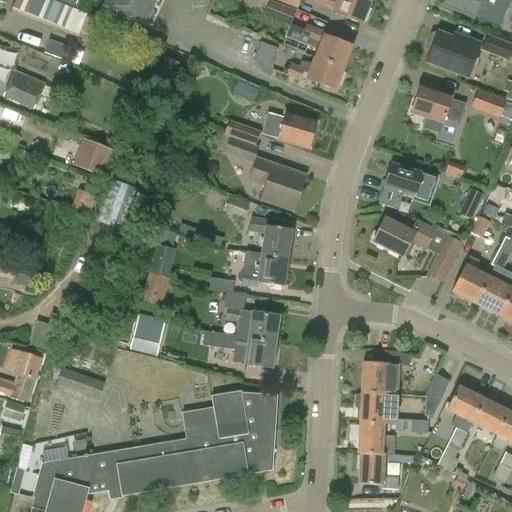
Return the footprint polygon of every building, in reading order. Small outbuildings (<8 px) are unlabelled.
[(77,38),(81,30),(94,35),(100,21),(47,0),(15,0),(11,12),(77,38)] [(105,0),(102,8),(147,27),(158,0),(105,0)] [(272,0),(297,10),(301,0),(272,0)] [(361,25),(370,4),(360,0),(311,0),(310,3),(333,12),(332,14),(361,25)] [(444,0),(442,6),(498,28),(509,0),(444,0)] [(289,28),(296,12),(270,1),(263,17),(289,28)] [(317,53),(315,59),(344,70),(352,48),(325,37),(326,33),(306,26),(301,38),(309,42),(307,47),(317,53)] [(467,78),(480,45),(461,38),(458,44),(433,35),(430,35),(425,49),(426,53),(430,54),(427,63),(467,78)] [(508,63),(511,52),(511,45),(487,36),(481,52),(508,63)] [(62,56),(67,45),(51,39),(47,50),(62,56)] [(270,68),(277,50),(260,43),(253,61),(270,68)] [(170,87),(179,64),(164,59),(155,80),(170,87)] [(335,92),(344,70),(315,59),(312,65),(301,62),(299,67),(291,64),(286,77),(300,83),(304,71),(309,72),(306,81),(335,92)] [(40,95),(45,85),(14,71),(3,98),(34,111),(35,106),(36,107),(41,95),(40,95)] [(255,101),(261,86),(241,78),(235,93),(255,101)] [(511,97),(511,80),(508,80),(503,95),(511,97)] [(449,101),(450,97),(420,88),(411,114),(426,118),(423,129),(439,134),(443,122),(457,127),(464,106),(449,101)] [(471,109),(499,119),(506,101),(477,91),(471,109)] [(262,135),(277,139),(277,140),(309,149),(316,123),(284,115),(283,118),(267,114),(262,135)] [(224,135),(255,146),(260,133),(229,122),(224,135)] [(223,155),(254,165),(259,148),(229,138),(223,155)] [(110,152),(84,142),(75,166),(101,176),(110,152)] [(293,212),(305,177),(257,160),(250,181),(266,187),(261,201),(293,212)] [(449,162),(444,175),(459,181),(464,168),(449,162)] [(426,205),(435,177),(422,173),(421,175),(391,166),(385,187),(415,196),(413,201),(426,205)] [(125,232),(139,192),(111,181),(95,222),(125,232)] [(78,189),(75,206),(89,209),(92,192),(78,189)] [(469,190),(463,206),(476,212),(483,196),(469,190)] [(244,220),(250,206),(230,199),(225,212),(244,220)] [(511,228),(511,217),(505,214),(501,224),(511,228)] [(481,239),(490,223),(477,217),(469,233),(481,239)] [(264,235),(261,255),(288,259),(292,231),(267,227),(268,221),(250,219),(248,233),(264,235)] [(416,221),(411,232),(385,219),(372,243),(403,259),(411,242),(425,249),(434,230),(416,221)] [(435,259),(451,267),(462,244),(446,236),(435,259)] [(502,256),(508,259),(511,251),(511,241),(505,238),(499,250),(504,252),(502,256)] [(149,274),(168,279),(174,251),(155,246),(149,274)] [(504,252),(499,250),(490,267),(494,268),(501,272),(502,270),(508,259),(502,256),(504,252)] [(288,259),(261,255),(246,252),(242,277),(240,287),(258,289),(259,284),(283,288),(288,259)] [(451,293),(475,306),(489,278),(474,271),(479,262),(469,257),(465,266),(451,293)] [(489,278),(475,306),(498,317),(511,290),(511,289),(511,275),(506,272),(502,270),(501,272),(494,268),(489,278)] [(148,274),(140,302),(161,308),(169,280),(148,274)] [(511,289),(511,290),(498,317),(511,324),(511,289)] [(227,307),(246,308),(246,294),(228,294),(227,307)] [(236,334),(276,340),(279,317),(227,310),(225,322),(237,324),(236,334)] [(51,317),(40,353),(53,357),(64,321),(51,317)] [(131,351),(156,357),(161,337),(136,330),(131,351)] [(271,369),(276,340),(236,334),(236,336),(223,334),(221,347),(234,349),(232,364),(271,369)] [(26,399),(37,364),(27,361),(16,396),(26,399)] [(397,397),(398,365),(363,363),(361,394),(397,397)] [(98,402),(105,385),(63,369),(57,387),(98,402)] [(439,400),(448,381),(435,375),(424,399),(439,400)] [(16,396),(19,386),(0,379),(0,396),(11,400),(13,395),(16,396)] [(471,423),(472,424),(484,401),(458,387),(446,411),(456,416),(451,426),(456,429),(450,440),(456,443),(454,446),(460,449),(467,435),(466,435),(471,423)] [(41,465),(32,498),(34,498),(30,511),(81,511),(87,495),(120,490),(121,497),(272,471),(277,396),(241,394),(241,392),(211,397),(213,409),(181,415),(186,440),(41,465)] [(357,410),(360,410),(359,424),(383,426),(395,426),(395,421),(397,397),(361,394),(361,396),(358,395),(354,397),(354,408),(357,410)] [(472,424),(496,436),(508,413),(484,401),(472,424)] [(496,436),(511,444),(511,414),(508,413),(496,436)] [(395,433),(408,434),(409,428),(414,428),(414,422),(395,421),(395,426),(395,433)] [(428,423),(414,422),(414,428),(409,428),(408,434),(427,435),(428,423)] [(394,438),(382,437),(383,426),(359,424),(358,454),(383,456),(383,455),(393,456),(394,438)] [(456,443),(450,440),(449,443),(448,443),(442,454),(455,460),(460,449),(454,446),(456,443)] [(511,457),(505,453),(499,465),(505,468),(503,471),(508,473),(511,465),(511,457)] [(382,478),(383,456),(358,454),(358,455),(360,455),(358,485),(381,487),(381,491),(397,492),(398,479),(382,478)] [(499,465),(492,479),(502,484),(508,473),(503,471),(505,468),(499,465)]
